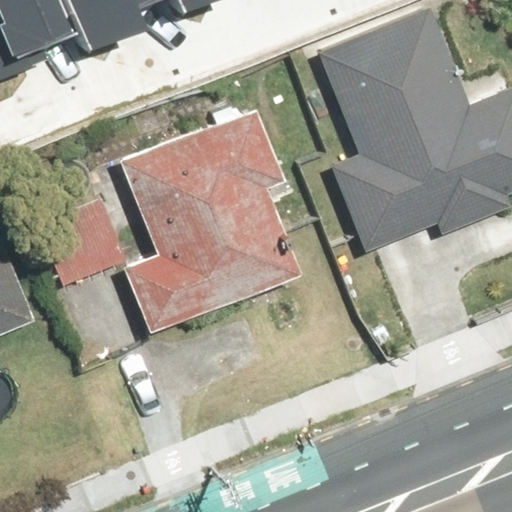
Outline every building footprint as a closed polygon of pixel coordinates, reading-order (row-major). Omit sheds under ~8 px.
[(0,0),(0,36),(62,11),(57,0),(0,0)] [(57,0),(62,11),(72,36),(137,11),(132,0),(57,0)] [(360,146),(332,157),(369,248),(438,220),(442,231),(511,203),(507,192),(511,190),(511,81),(466,100),(428,8),(322,51),(360,146)] [(259,94),(120,151),(159,245),(126,258),(153,323),(305,260),(274,185),(293,177),(259,94)] [(0,331),(38,317),(0,219),(0,331)]
